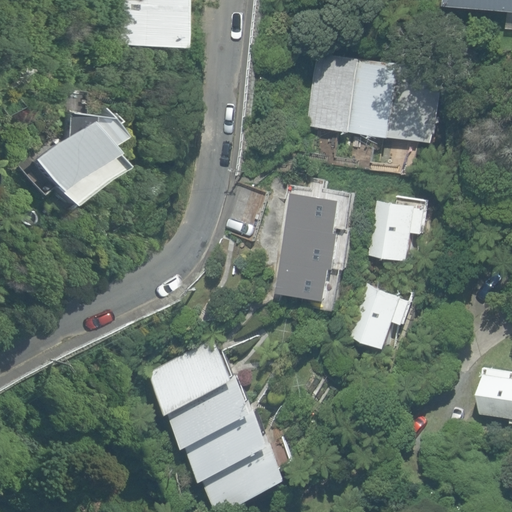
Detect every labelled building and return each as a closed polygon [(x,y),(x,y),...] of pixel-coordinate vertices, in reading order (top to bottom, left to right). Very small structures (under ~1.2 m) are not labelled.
[(94,0),(95,43),(162,42),(161,0),(94,0)] [(511,0),(455,0),(455,5),(511,10),(511,0)] [(309,126),(431,143),(434,119),(441,69),(319,52),(310,119),(309,126)] [(59,201),(110,162),(96,144),(110,133),(96,114),(73,111),(75,89),(61,89),(56,132),(24,157),(59,201)] [(276,194),(246,185),(231,233),(260,242),(276,194)] [(373,256),(414,261),(418,232),(427,234),(431,207),(381,200),(377,229),(371,228),(369,241),(375,242),(373,256)] [(355,334),(393,348),(403,321),(411,324),(420,299),(373,282),(363,310),(358,308),(353,321),(359,323),(355,334)] [(156,372),(230,511),(234,511),(297,479),(222,337),(156,372)] [(485,412),(511,416),(511,369),(492,366),(490,377),(485,412)]
